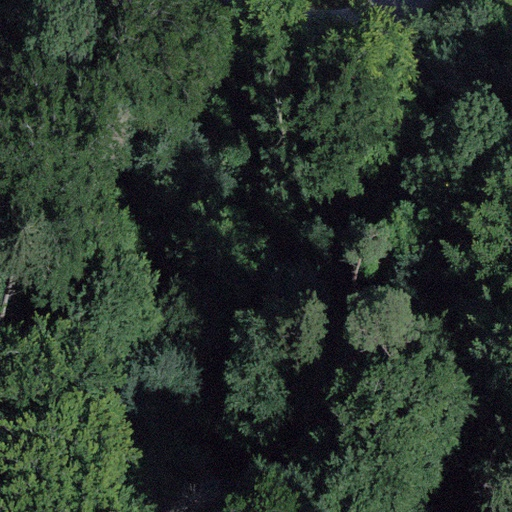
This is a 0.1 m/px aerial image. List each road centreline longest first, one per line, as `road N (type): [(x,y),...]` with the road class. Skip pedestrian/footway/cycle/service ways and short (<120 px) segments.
road 1 (track): [(218,511),(87,394),(0,299)]
road 2 (track): [(387,0),(361,18),(316,25),(194,0)]
